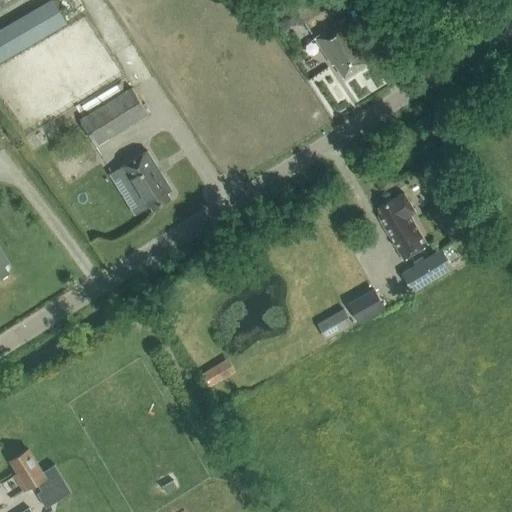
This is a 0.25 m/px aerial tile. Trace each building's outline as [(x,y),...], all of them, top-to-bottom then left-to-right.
[(52,0),(0,30),(0,59),(67,20),(54,0),(52,0)] [(304,22),(334,2),(332,0),(307,0),(295,8),(304,22)] [(344,76),(368,61),(355,43),(358,41),(343,19),(315,38),(333,64),(335,63),(344,76)] [(131,87),(79,118),(95,144),(147,113),(131,87)] [(166,191),(170,188),(146,149),(121,165),(146,206),(150,203),(153,207),(170,197),(166,191)] [(427,246),(409,216),(415,212),(403,193),(393,199),(378,208),(382,214),(377,217),(403,260),(427,246)] [(451,268),(441,251),(403,273),(413,290),(451,268)] [(386,307),(374,287),(348,302),(359,323),(386,307)] [(353,324),(343,308),(319,322),(328,338),(337,332),(340,337),(352,331),(349,326),(353,324)] [(201,373),(209,386),(235,370),(227,358),(201,373)] [(41,471),(27,448),(10,459),(18,472),(14,474),(24,489),(39,480),(44,488),(36,493),(45,507),(71,491),(54,464),(41,471)]
